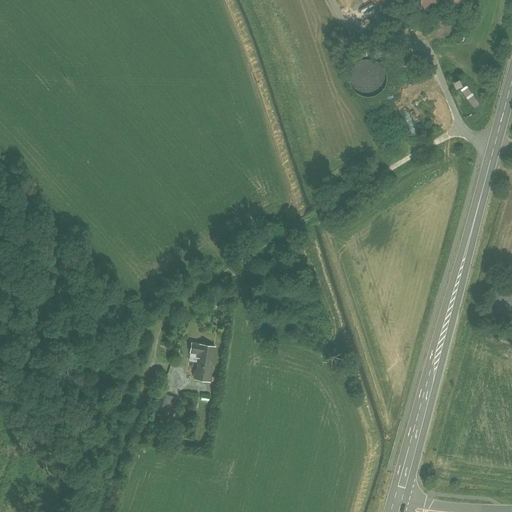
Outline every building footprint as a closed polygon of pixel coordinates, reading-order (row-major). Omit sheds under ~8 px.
[(385,64),(381,59),(375,55),(368,54),(361,55),(355,59),(352,65),(350,72),(352,79),(356,85),(362,89),(369,90),(376,89),(382,84),(386,78),(387,71),(385,64)] [(462,79),(456,82),(457,86),(459,89),(466,86),(464,82),(462,79)] [(465,87),(460,91),(474,108),(479,104),(465,87)] [(210,382),(216,347),(193,343),(191,354),(198,355),(194,380),(210,382)] [(173,408),(178,391),(157,386),(152,402),(173,408)] [(197,401),(199,390),(188,388),(186,399),(197,401)]
